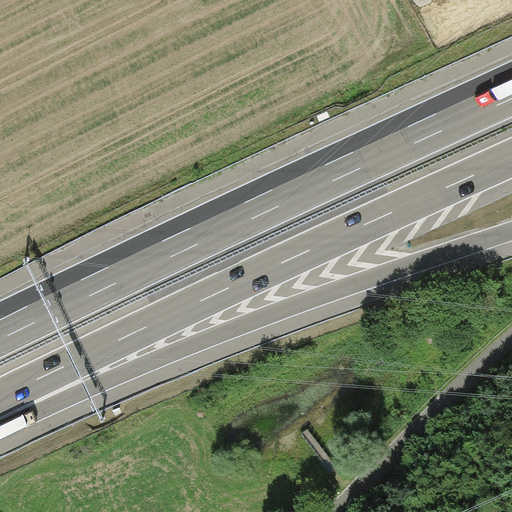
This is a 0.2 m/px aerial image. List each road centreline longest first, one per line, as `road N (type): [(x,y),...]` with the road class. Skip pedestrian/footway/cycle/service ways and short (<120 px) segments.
road 1 (motorway): [(0,403),(511,158)]
road 2 (motorway): [(511,89),(0,329)]
road 3 (motorway): [(0,425),(171,354),(511,232)]
road 4 (unclassified): [(511,337),(336,511)]
